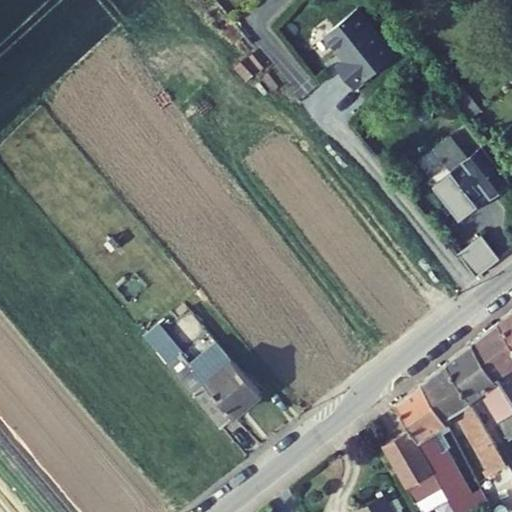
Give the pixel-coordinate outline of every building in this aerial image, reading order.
[(330,45),(322,52),(340,73),(379,40),(346,0),(333,0),(310,20),(330,45)] [(497,162),(469,128),(454,141),(435,119),(420,131),(439,153),(422,168),(450,201),(468,186),(464,182),(476,172),(480,176),(497,162)] [(469,218),(446,238),(465,260),(488,241),(469,218)] [(511,314),(499,325),(511,344),(511,314)] [(511,345),(499,325),(470,346),(491,378),(508,368),(511,374),(511,345)] [(158,356),(210,413),(249,379),(208,333),(183,356),(172,343),(158,356)] [(511,435),(511,411),(491,378),(470,346),(444,365),(467,401),(478,395),(506,440),(511,435)] [(417,385),(441,418),(454,410),(488,464),(483,468),(488,476),(507,465),(467,401),(444,365),(417,385)] [(448,500),(455,511),(461,511),(476,503),(443,449),(440,450),(430,433),(441,426),(416,385),(392,402),(413,436),(411,437),(441,487),(448,500)] [(411,437),(406,429),(383,443),(418,501),(441,487),(411,437)] [(441,487),(418,501),(424,511),(427,511),(448,500),(441,487)] [(390,511),(381,496),(356,510),(357,511),(390,511)]
